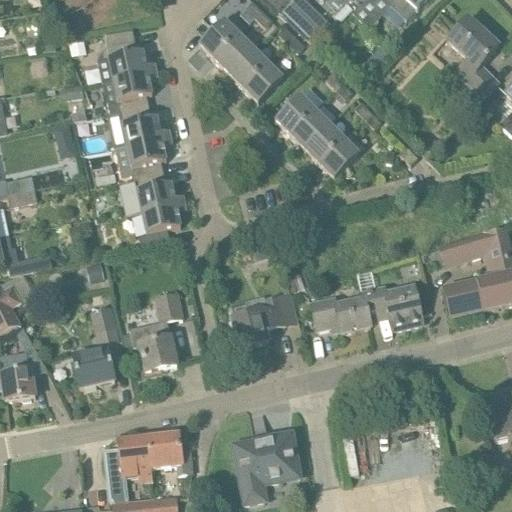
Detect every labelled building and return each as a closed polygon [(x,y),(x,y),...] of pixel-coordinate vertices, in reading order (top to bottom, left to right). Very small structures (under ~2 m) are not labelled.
[(371,0),(363,9),(352,21),(368,36),(391,12),(406,25),(415,15),(416,16),(429,0),(371,0)] [(296,2),(282,17),(309,43),(323,28),(296,2)] [(252,7),(246,14),(256,23),(262,17),(252,7)] [(49,15),(38,18),(42,31),(53,28),(49,15)] [(262,17),(256,23),(266,33),(272,26),(262,17)] [(468,24),(447,47),(467,66),(456,78),(484,104),(487,100),(499,87),(481,69),(497,51),(468,24)] [(224,25),(199,50),(215,65),(239,40),(224,25)] [(285,32),(278,39),(288,48),(295,42),(285,32)] [(132,36),(104,42),(113,84),(156,75),(155,69),(146,71),(143,56),(136,57),(132,36)] [(239,40),(215,65),(229,80),(254,54),(239,40)] [(295,42),(288,48),(298,58),(305,52),(295,42)] [(254,54),(229,80),(239,90),(243,94),(268,69),(254,54)] [(268,69),(243,94),(258,109),(283,84),(268,69)] [(118,107),(107,110),(109,120),(120,117),(147,112),(145,102),(152,100),(149,85),(158,83),(156,75),(113,84),(118,107)] [(333,79),(326,85),(336,95),(343,88),(333,79)] [(343,88),(336,95),(346,105),(352,98),(343,88)] [(511,105),(511,116),(500,130),(511,141),(511,92),(506,99),(511,105)] [(301,101),(276,126),(286,136),(290,141),(316,115),(301,101)] [(361,108),(355,114),(364,123),(371,117),(361,108)] [(147,112),(120,117),(123,129),(127,150),(170,141),(169,135),(160,137),(157,122),(150,124),(147,112)] [(83,114),(71,121),(73,129),(86,126),(83,114)] [(316,115),(290,141),(295,145),(305,155),(330,130),(316,115)] [(371,117),(364,123),(375,134),(381,127),(371,117)] [(330,130),(305,155),(315,165),(319,169),(344,144),(330,130)] [(170,141),(127,150),(134,182),(134,183),(162,177),(160,168),(167,166),(163,151),(172,149),(170,141)] [(344,144),(319,169),(323,173),(335,184),(360,159),(344,144)] [(408,154),(401,161),(411,171),(418,163),(408,154)] [(136,189),(119,192),(125,220),(141,216),(184,207),(183,201),(174,203),(171,188),(165,190),(162,177),(134,183),(136,189)] [(32,181),(5,187),(8,200),(35,194),(32,181)] [(35,194),(8,200),(10,212),(37,207),(35,194)] [(146,239),(137,241),(140,254),(169,248),(166,235),(181,232),(177,217),(186,215),(184,207),(141,216),(146,239)] [(86,228),(77,230),(80,245),(89,243),(86,228)] [(483,238),(438,252),(444,274),(484,262),(488,282),(442,293),(450,324),(511,310),(511,262),(506,234),(483,238)] [(0,242),(0,269),(7,268),(10,282),(25,278),(47,274),(52,273),(49,260),(19,267),(15,253),(12,254),(9,240),(0,242)] [(101,268),(86,272),(90,285),(105,282),(101,268)] [(298,274),(288,277),(294,295),(304,291),(298,274)] [(1,290),(0,290),(0,340),(21,329),(14,314),(22,310),(13,292),(4,296),(1,290)] [(386,291),(360,297),(362,305),(364,304),(369,324),(389,320),(392,334),(422,327),(414,291),(388,297),(386,291)] [(336,303),(311,308),(317,336),(339,331),(341,339),(371,332),(369,324),(364,304),(362,305),(360,297),(359,298),(360,303),(337,309),(336,303)] [(159,328),(130,335),(137,365),(143,363),(146,378),(177,371),(167,327),(184,324),(179,298),(154,303),(159,328)] [(268,316),(230,325),(237,351),(251,347),(252,351),(269,346),(266,333),(288,328),(280,302),(265,306),(268,316)] [(112,312),(90,317),(95,340),(116,335),(112,312)] [(25,358),(0,362),(2,378),(1,378),(5,406),(35,402),(32,380),(46,374),(32,348),(24,352),(25,358)] [(99,356),(73,362),(80,393),(115,385),(109,359),(108,354),(99,356)] [(511,396),(484,403),(495,447),(511,442),(511,396)] [(293,436),(229,448),(241,511),(267,507),(264,491),(302,484),(293,436)] [(178,439),(148,442),(152,475),(176,472),(178,481),(191,479),(192,479),(191,471),(192,471),(190,455),(181,457),(178,439)] [(119,456),(105,457),(111,506),(127,504),(124,483),(142,480),(142,485),(153,484),(151,475),(152,475),(148,442),(118,446),(119,456)] [(176,511),(176,503),(156,505),(156,511),(176,511)]
